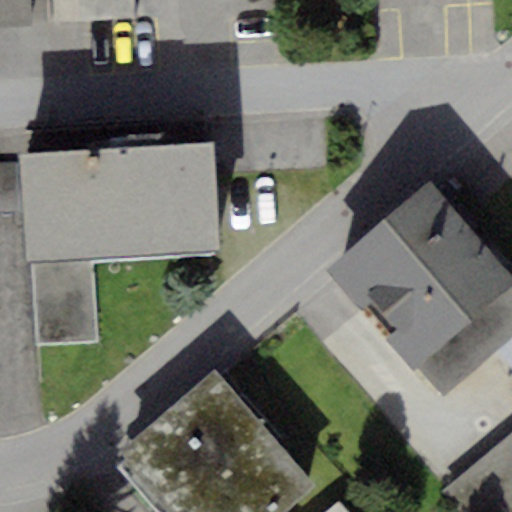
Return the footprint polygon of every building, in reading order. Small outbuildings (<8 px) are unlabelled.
[(0,0),(0,29),(32,28),(30,0),(0,0)] [(134,0),(53,0),(55,25),(136,20),(134,0)] [(90,257),(221,250),(215,145),(163,147),(163,136),(109,138),(110,150),(23,155),(28,260),(31,260),(90,257)] [(511,339),(511,275),(430,181),(329,269),(443,400),(496,353),(511,339)] [(95,343),(90,257),(31,260),(36,346),(95,343)] [(511,339),(496,353),(511,371),(511,339)] [(284,511),(314,485),(215,371),(121,453),(129,462),(120,470),(155,511),(284,511)] [(458,511),(511,511),(511,437),(445,496),(458,511)] [(346,511),(338,502),(327,511),(346,511)]
